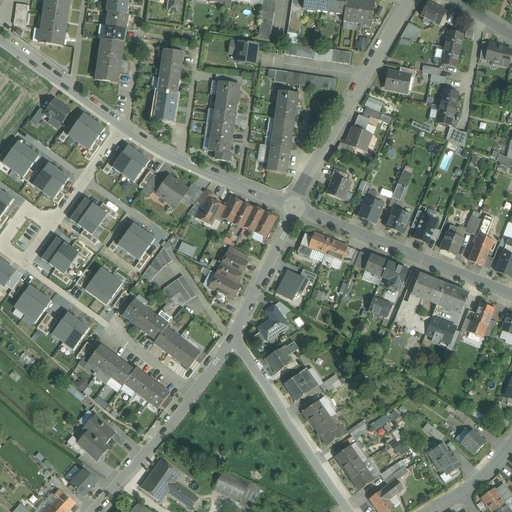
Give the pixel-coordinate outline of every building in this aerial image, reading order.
[(128,1),(121,0),(108,0),(107,12),(108,12),(126,15),(128,1)] [(181,0),(169,0),(168,10),(179,12),(180,1),(181,1),(181,0)] [(304,0),(304,6),(303,10),(345,16),(346,0),(304,0)] [(361,0),(346,0),(345,16),(344,23),(357,25),(361,0)] [(375,2),(361,0),(357,25),(371,27),(375,2)] [(69,5),(45,2),(43,16),(67,19),(69,5)] [(446,12),(429,3),(429,2),(428,2),(428,3),(421,15),(420,17),(421,17),(436,25),(439,27),(439,26),(446,13),(447,12),(446,11),(446,12)] [(28,7),(17,5),(16,12),(27,13),(28,7)] [(27,13),(16,12),(14,19),(26,20),(27,13)] [(126,15),(108,12),(107,18),(110,19),(109,26),(126,29),(128,15),(126,15)] [(67,19),(43,16),(41,30),(65,33),(67,19)] [(26,20),(14,19),(13,25),(25,27),(26,20)] [(475,24),(468,22),(466,32),(473,34),(475,24)] [(420,30),(409,24),(401,38),(413,41),(420,30)] [(109,26),(106,26),(105,32),(108,32),(107,40),(124,43),(126,29),(109,26)] [(65,33),(41,30),(39,43),(63,47),(65,33)] [(272,31),(260,30),(258,39),(270,41),(272,31)] [(463,35),(448,31),(445,48),(459,51),(463,35)] [(300,35),(287,33),(286,44),(292,45),(298,46),(300,35)] [(362,38),(358,47),(366,49),(369,40),(362,38)] [(107,40),(104,40),(98,81),(118,84),(124,43),(107,40)] [(258,45),(239,43),(231,42),(229,54),(237,55),(236,62),(238,62),(238,63),(243,64),(244,63),(255,65),(258,45)] [(482,43),(479,60),(486,62),(486,60),(489,44),(482,43)] [(186,46),(172,44),(171,51),(184,53),(184,54),(185,54),(186,46)] [(499,46),(490,44),(489,44),(486,60),(494,62),(494,64),(508,67),(511,51),(499,48),(499,46)] [(316,48),(304,46),(302,58),(314,60),(316,48)] [(459,51),(445,48),(441,65),(456,68),(459,51)] [(171,51),(164,50),(162,65),(182,68),(184,54),(184,53),(171,51)] [(182,68),(162,65),(160,78),(179,81),(182,68)] [(441,69),(424,65),(422,73),(431,75),(439,76),(441,69)] [(414,71),(400,68),(399,73),(410,76),(410,77),(412,78),(414,71)] [(275,80),(276,71),(268,70),(267,78),(275,80)] [(399,73),(390,71),(386,89),(404,93),(406,83),(408,84),(410,77),(410,76),(399,73)] [(242,78),(215,74),(214,81),(221,83),(239,85),(241,86),(242,78)] [(294,74),(292,85),(298,86),(300,74),(294,74)] [(439,76),(431,75),(430,82),(445,85),(446,78),(439,76)] [(179,81),(160,78),(157,92),(177,95),(179,81)] [(329,79),(327,91),(334,92),(336,80),(329,79)] [(239,85),(221,83),(219,96),(237,99),(239,85)] [(458,93),(444,89),(440,106),(454,110),(458,93)] [(298,94),(279,91),(277,105),(296,108),(298,94)] [(177,95),(157,92),(153,120),(173,123),(177,95)] [(219,96),(217,96),(215,110),(235,113),(237,99),(219,96)] [(365,105),(380,112),(384,103),(369,96),(365,105)] [(71,111),(54,100),(45,112),(43,115),(44,116),(50,120),(51,118),(61,125),(71,111)] [(296,108),(277,105),(275,119),(295,122),(296,108)] [(454,110),(440,106),(436,123),(451,126),(454,110)] [(45,112),(40,109),(32,119),(38,124),(44,116),(43,115),(45,112)] [(382,115),(368,109),(365,115),(379,121),(382,115)] [(235,113),(215,110),(213,124),(233,127),(235,113)] [(68,136),(79,144),(94,122),(84,114),(74,128),(68,136)] [(369,120),(358,115),(354,127),(364,131),(369,120)] [(391,118),(382,115),(379,121),(389,125),(391,118)] [(295,122),(275,119),(273,133),(293,136),(295,122)] [(94,122),(79,144),(90,151),(95,144),(105,130),(94,122)] [(233,127),(213,124),(211,138),(231,141),(233,127)] [(63,143),(68,136),(74,128),(69,125),(58,139),(63,143)] [(364,131),(354,127),(346,145),(364,152),(371,134),(364,131)] [(273,133),(267,132),(265,146),(271,147),(291,150),(293,136),(273,133)] [(231,141),(211,138),(209,152),(218,153),(229,155),(229,154),(231,141)] [(3,164),(13,171),(29,150),(18,143),(9,156),(3,164)] [(100,147),(95,144),(90,151),(85,158),(89,161),(100,147)] [(268,164),(271,147),(265,146),(260,145),(257,162),(268,164)] [(112,168),(123,176),(139,154),(128,146),(118,160),(112,168)] [(291,150),(271,147),(268,164),(267,171),(287,174),(291,150)] [(29,150),(13,171),(23,179),(29,170),(39,157),(29,150)] [(3,164),(9,156),(4,152),(0,157),(0,163),(2,165),(3,164)] [(229,155),(218,153),(217,161),(229,163),(231,154),(229,154),(229,155)] [(139,154),(123,176),(134,183),(149,162),(139,154)] [(510,159),(500,155),(497,161),(508,166),(510,159)] [(112,168),(118,160),(113,157),(103,171),(108,175),(112,168)] [(33,185),(44,193),(59,171),(49,164),(39,177),(33,185)] [(28,183),(34,174),(29,170),(23,179),(23,180),(28,183)] [(346,174),(335,170),(333,176),(334,177),(343,180),(346,174)] [(59,171),(44,193),(54,200),(60,192),(69,179),(59,171)] [(139,186),(144,190),(154,176),(149,172),(139,186)] [(33,185),(39,177),(34,174),(28,183),(32,187),(33,185)] [(144,190),(143,192),(150,197),(154,192),(162,181),(154,176),(144,190)] [(169,177),(165,183),(162,181),(154,192),(175,208),(183,197),(188,190),(169,177)] [(343,180),(334,177),(327,194),(344,201),(351,183),(343,180)] [(366,183),(361,195),(367,197),(367,198),(370,191),(373,185),(366,183)] [(197,203),(203,193),(192,185),(188,190),(183,197),(194,206),(197,203)] [(405,188),(397,185),(392,198),(400,201),(405,188)] [(203,193),(197,203),(202,205),(206,198),(212,201),(215,196),(205,191),(203,193)] [(370,191),(367,198),(374,200),(377,194),(370,191)] [(3,192),(0,196),(0,218),(3,214),(13,200),(3,192)] [(65,196),(60,192),(54,200),(53,202),(58,205),(65,196)] [(367,198),(367,197),(359,217),(376,224),(383,204),(367,198)] [(212,201),(206,198),(202,205),(196,219),(204,223),(203,225),(216,231),(215,231),(216,232),(220,222),(222,219),(227,208),(212,201)] [(232,198),(227,208),(222,219),(232,224),(243,203),(232,198)] [(99,225),(107,215),(100,209),(86,199),(78,209),(99,225)] [(202,205),(197,203),(194,206),(188,215),(196,219),(202,205)] [(253,208),(243,203),(232,224),(243,229),(244,228),(253,208)] [(103,204),(100,209),(107,215),(114,219),(117,215),(103,204)] [(265,212),(254,207),(253,208),(244,228),(254,233),(265,212)] [(91,236),(99,225),(78,209),(70,220),(84,231),(91,236)] [(410,215),(394,209),(386,228),(403,234),(410,215)] [(418,211),(411,228),(417,230),(423,215),(424,216),(424,214),(418,211)] [(265,212),(254,233),(253,235),(253,236),(253,235),(254,237),(263,242),(265,238),(270,229),(275,218),(265,212)] [(0,229),(8,218),(3,214),(0,218),(0,229)] [(417,230),(414,239),(428,245),(438,221),(424,216),(423,215),(417,230)] [(477,237),(474,244),(475,245),(475,244),(490,250),(490,251),(491,251),(494,241),(486,238),(494,219),(485,216),(483,221),(477,237)] [(478,219),(471,235),(477,237),(483,221),(478,219)] [(29,221),(22,231),(30,238),(38,228),(29,221)] [(118,245),(129,253),(144,232),(134,224),(124,238),(118,245)] [(458,229),(450,226),(448,232),(456,235),(458,229)] [(270,229),(265,238),(263,242),(269,245),(275,232),(270,229)] [(91,236),(84,231),(80,235),(95,246),(99,241),(91,236)] [(144,232),(129,253),(140,261),(145,254),(155,240),(144,232)] [(456,235),(448,232),(441,250),(456,256),(463,238),(456,235)] [(331,240),(314,233),(312,237),(308,248),(313,250),(312,253),(310,258),(322,262),(325,255),(331,240)] [(312,237),(305,234),(299,248),(312,253),(313,250),(308,248),(312,237)] [(113,252),(118,245),(124,238),(119,235),(108,249),(113,252)] [(511,239),(503,236),(499,247),(505,249),(506,246),(511,247),(511,239)] [(71,265),(79,254),(71,248),(57,239),(50,249),(71,265)] [(348,247),(331,240),(325,255),(333,258),(342,262),(347,249),(348,247)] [(183,242),(179,251),(193,257),(197,248),(183,242)] [(71,248),(79,254),(85,259),(89,254),(75,243),(71,248)] [(490,250),(475,244),(475,245),(468,261),(483,267),(487,257),(490,251),(490,250)] [(505,249),(495,272),(511,279),(511,278),(511,256),(510,256),(511,251),(511,247),(506,246),(505,249)] [(173,261),(164,248),(160,253),(168,265),(173,261)] [(312,253),(299,248),(297,253),(310,258),(312,253)] [(50,249),(42,260),(56,270),(64,275),(71,265),(50,249)] [(355,252),(347,249),(342,262),(350,265),(355,252)] [(248,257),(236,250),(233,256),(245,262),(248,257)] [(354,267),(360,253),(356,251),(355,252),(350,265),(354,267)] [(160,253),(156,258),(163,268),(168,265),(160,253)] [(233,256),(227,253),(221,264),(241,274),(247,263),(245,262),(233,256)] [(370,257),(360,253),(354,267),(364,271),(370,257)] [(150,257),(145,254),(140,261),(135,268),(139,271),(150,257)] [(333,258),(325,255),(322,262),(322,264),(330,268),(333,258)] [(388,263),(371,256),(370,257),(364,271),(382,278),(388,263)] [(494,259),(487,257),(483,267),(490,270),(494,259)] [(156,258),(150,266),(158,273),(163,268),(156,258)] [(15,272),(0,260),(0,284),(4,288),(5,286),(15,272)] [(405,270),(388,263),(382,278),(389,281),(399,285),(405,270)] [(241,274),(221,264),(216,274),(236,285),(236,284),(241,274)] [(158,273),(150,266),(146,272),(154,278),(158,273)] [(86,290),(97,298),(112,277),(101,269),(86,290)] [(64,275),(56,270),(52,275),(67,285),(70,280),(64,275)] [(81,288),(91,273),(86,270),(76,284),(81,288)] [(400,291),(401,289),(408,271),(405,270),(399,285),(389,281),(387,286),(400,291)] [(16,271),(15,272),(5,286),(12,291),(19,281),(22,276),(16,271)] [(276,295),(291,302),(296,293),(300,295),(307,281),(288,271),(276,295)] [(154,278),(146,272),(142,277),(150,283),(154,278)] [(216,274),(209,288),(219,293),(229,299),(233,300),(240,286),(236,284),(236,285),(216,274)] [(427,278),(419,275),(412,293),(421,297),(422,294),(421,294),(427,278)] [(190,286),(183,276),(178,280),(185,290),(190,286)] [(112,277),(97,298),(107,306),(123,284),(112,277)] [(445,285),(427,278),(421,294),(422,294),(439,301),(445,285)] [(185,290),(178,280),(173,283),(180,293),(185,290)] [(13,299),(24,285),(19,281),(12,291),(8,295),(13,299)] [(180,293),(173,283),(168,286),(175,296),(180,293)] [(469,295),(445,285),(439,301),(437,305),(460,314),(461,314),(463,309),(469,295)] [(15,307),(25,315),(41,294),(30,286),(15,307)] [(175,296),(168,286),(164,289),(163,292),(169,301),(171,299),(175,296)] [(196,296),(190,286),(185,290),(191,299),(196,296)] [(191,299),(185,290),(180,293),(187,303),(191,299)] [(113,306),(118,310),(126,299),(129,296),(124,292),(113,306)] [(175,296),(171,299),(181,307),(187,303),(180,293),(175,296)] [(229,299),(219,293),(216,300),(221,302),(219,305),(225,308),(229,299)] [(421,317),(415,314),(421,297),(412,293),(405,311),(400,324),(425,335),(429,325),(432,319),(422,315),(421,317)] [(41,294),(25,315),(36,323),(52,302),(41,294)] [(393,306),(374,298),(368,312),(387,319),(388,314),(389,315),(393,306)] [(126,299),(118,310),(124,314),(132,304),(126,299)] [(146,308),(135,300),(132,304),(124,314),(122,316),(134,325),(146,308)] [(290,312),(279,303),(274,307),(282,317),(290,312)] [(476,314),(473,322),(471,321),(467,332),(483,338),(484,335),(490,321),(494,309),(480,303),(476,314),(469,311),(469,312),(476,314)] [(282,317),(274,307),(266,312),(272,320),(258,329),(267,341),(288,327),(282,317)] [(146,308),(134,325),(145,333),(157,317),(146,308)] [(405,311),(399,309),(394,322),(400,324),(405,311)] [(469,311),(463,309),(461,314),(460,314),(459,319),(465,321),(466,319),(469,312),(469,311)] [(171,319),(161,311),(157,317),(158,317),(157,318),(166,325),(171,319)] [(53,335),(63,342),(79,321),(68,313),(53,335)] [(42,332),(52,318),(47,315),(37,329),(42,332)] [(511,316),(507,315),(501,332),(511,335),(511,316)] [(157,317),(145,333),(156,342),(166,328),(167,328),(169,325),(168,325),(167,326),(166,325),(157,318),(158,317),(157,317)] [(52,318),(42,332),(46,336),(57,322),(52,318)] [(465,321),(459,319),(453,333),(459,336),(461,330),(465,321)] [(471,321),(466,319),(465,321),(461,330),(467,332),(471,321)] [(79,321),(63,342),(74,350),(90,329),(79,321)] [(497,323),(490,321),(484,335),(491,337),(497,323)] [(167,328),(166,328),(156,342),(154,344),(168,355),(180,338),(167,328)] [(200,353),(180,338),(168,355),(188,370),(195,361),(200,354),(200,353)] [(83,358),(92,347),(87,343),(76,357),(81,361),(83,358)] [(282,347),(264,359),(270,368),(271,367),(275,374),(292,363),(288,357),(298,350),(293,343),(283,349),(282,347)] [(97,351),(90,360),(101,369),(112,354),(101,345),(97,351)] [(92,347),(83,358),(89,362),(90,360),(97,351),(92,347)] [(201,351),(200,353),(200,354),(195,361),(200,365),(207,355),(201,351)] [(307,352),(299,358),(302,363),(311,357),(307,352)] [(124,362),(112,354),(101,369),(112,377),(124,362)] [(124,362),(112,377),(124,386),(125,384),(135,371),(124,362)] [(135,371),(125,384),(136,392),(148,377),(136,369),(135,371)] [(298,375),(310,392),(318,386),(306,369),(298,375)] [(310,392),(298,375),(285,385),(297,402),(310,392)] [(335,376),(319,385),(323,391),(338,381),(335,376)] [(136,392),(147,400),(159,385),(148,377),(136,392)] [(83,390),(88,384),(81,379),(76,385),(83,390)] [(338,381),(323,391),(326,396),(335,390),(333,388),(341,384),(338,381)] [(159,385),(147,400),(158,408),(156,410),(157,411),(160,407),(168,396),(170,394),(159,385)] [(81,401),(85,397),(75,388),(71,392),(81,401)] [(168,396),(160,407),(165,410),(173,400),(168,396)] [(147,402),(145,405),(155,411),(157,408),(147,402)] [(318,402),(303,413),(309,421),(310,420),(316,429),(330,419),(318,402)] [(467,416),(456,410),(453,416),(464,422),(467,416)] [(112,434),(95,418),(86,429),(89,432),(103,444),(110,437),(113,434),(112,434)] [(330,419),(316,429),(328,446),(342,436),(345,433),(339,425),(336,428),(330,419)] [(363,421),(348,431),(352,437),(366,427),(363,421)] [(444,436),(431,427),(427,433),(439,442),(444,436)] [(126,442),(115,431),(112,434),(113,434),(110,437),(121,447),(126,442)] [(474,431),(462,444),(476,456),(487,443),(474,431)] [(103,444),(89,432),(79,443),(79,444),(86,451),(96,460),(107,448),(103,444)] [(86,451),(79,444),(79,443),(72,436),(67,443),(81,456),(86,451)] [(393,443),(398,455),(408,450),(402,439),(393,443)] [(442,445),(428,454),(434,463),(448,454),(442,445)] [(350,447),(336,457),(348,474),(362,464),(350,447)] [(448,454),(434,463),(439,469),(442,467),(448,476),(461,467),(451,452),(448,454)] [(161,461),(141,488),(161,503),(168,493),(175,484),(181,476),(161,461)] [(362,464),(348,474),(360,491),(374,482),(362,464)] [(380,475),(384,481),(400,470),(396,464),(380,475)] [(215,467),(203,487),(214,492),(223,471),(215,467)] [(400,470),(384,481),(387,485),(396,479),(397,481),(408,473),(404,467),(400,470)] [(84,471),(71,485),(83,496),(96,483),(84,471)] [(249,482),(223,471),(214,492),(240,503),(248,483),(249,482)] [(39,473),(34,478),(42,485),(46,480),(39,473)] [(22,475),(19,478),(39,496),(42,493),(33,485),(33,484),(27,479),(26,480),(22,475)] [(62,484),(54,476),(49,482),(57,489),(62,484)] [(381,490),(382,491),(389,501),(395,497),(404,491),(397,481),(396,479),(387,485),(381,490)] [(248,507),(258,487),(248,483),(240,503),(248,507)] [(199,499),(178,485),(175,484),(168,493),(191,510),(199,499)] [(494,489),(481,498),(490,511),(493,511),(505,504),(494,489)] [(63,495),(59,491),(55,496),(54,496),(58,500),(63,495)] [(382,491),(369,500),(377,511),(387,511),(394,507),(389,501),(382,491)] [(54,496),(55,496),(52,493),(34,511),(46,511),(51,507),(58,500),(54,496)] [(58,500),(51,507),(55,511),(68,511),(75,505),(63,494),(63,495),(58,500)] [(389,501),(394,507),(394,508),(400,504),(395,497),(389,501)]
